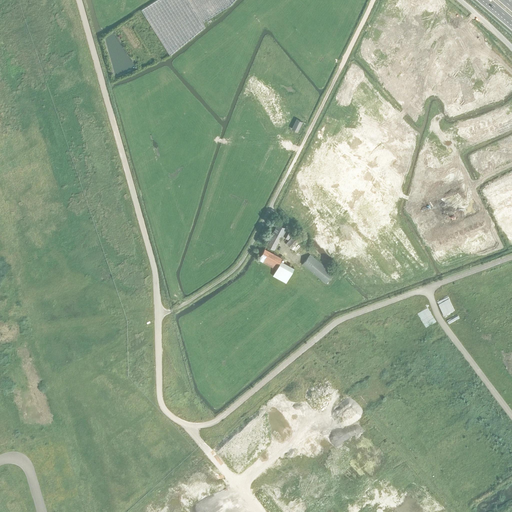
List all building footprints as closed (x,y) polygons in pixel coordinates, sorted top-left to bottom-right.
[(170,56),(195,35),(173,0),(156,0),(141,10),(170,56)] [(298,131),(302,122),(297,119),(292,128),(298,131)] [(274,249),(285,228),(278,224),(267,245),(274,249)] [(296,252),(304,243),(294,234),(286,243),(296,252)] [(294,268),(281,260),(282,258),(265,248),(259,260),(276,269),(273,275),(286,283),(294,268)] [(326,283),(334,273),(310,254),(302,264),(326,283)]
